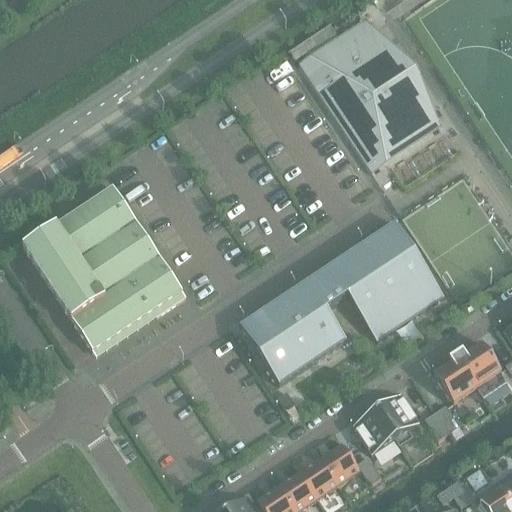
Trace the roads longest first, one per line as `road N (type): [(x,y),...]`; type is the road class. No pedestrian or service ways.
road 1 (secondary): [(0,207),(311,0)]
road 2 (residential): [(511,305),(203,511)]
road 3 (residential): [(352,232),(76,413)]
road 4 (secondary): [(249,0),(0,167)]
road 5 (residential): [(0,294),(76,413)]
